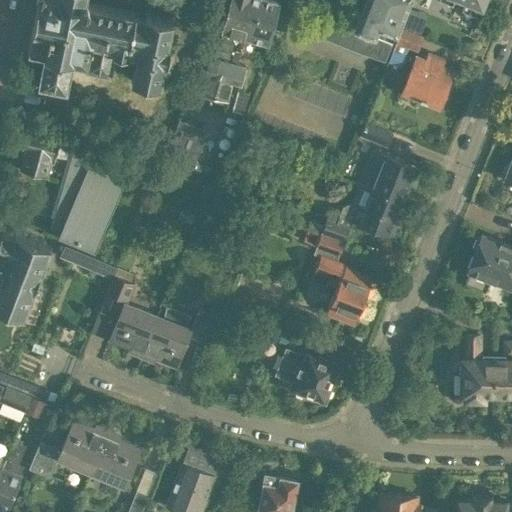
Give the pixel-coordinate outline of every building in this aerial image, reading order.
[(37,0),(31,27),(27,50),(43,53),(37,82),(66,88),(72,59),(83,61),(83,65),(109,71),(113,50),(125,52),(125,55),(135,58),(131,78),(158,83),(164,58),(166,58),(169,43),(167,43),(172,19),(145,13),(144,17),(136,15),(134,15),(135,13),(87,3),(87,1),(86,0),(37,0)] [(243,38),(253,0),(229,0),(221,28),(222,28),(217,43),(238,49),(242,38),(243,38)] [(277,1),(273,0),(253,0),(243,38),(242,38),(238,49),(250,53),(255,37),(265,40),(276,43),(279,32),(268,30),(277,1)] [(363,0),(362,5),(361,5),(353,24),(392,40),(396,31),(408,0),(363,0)] [(439,0),(452,5),(454,0),(463,4),(478,10),(480,4),(481,5),(482,0),(439,0)] [(418,50),(423,37),(401,28),(388,61),(402,66),(409,47),(418,50)] [(244,66),(236,63),(239,54),(216,47),(210,55),(199,91),(226,99),(231,81),(239,83),(244,66)] [(415,55),(401,90),(439,105),(453,69),(438,63),(440,57),(428,52),(425,59),(415,55)] [(247,95),(237,92),(231,111),(242,114),(247,95)] [(391,133),(364,122),(359,134),(386,145),(391,133)] [(59,140),(59,139),(25,129),(20,146),(25,147),(19,168),(46,175),(51,160),(53,161),(55,154),(65,157),(69,143),(59,140)] [(181,177),(198,136),(183,130),(167,171),(181,177)] [(371,148),(358,183),(400,200),(402,197),(403,197),(407,186),(406,186),(407,183),(411,184),(418,167),(371,148)] [(58,231),(56,236),(92,252),(123,183),(87,167),(92,157),(72,151),(49,227),(58,231)] [(511,156),(509,163),(507,162),(502,173),(505,174),(504,177),(511,179),(511,156)] [(188,179),(214,190),(215,191),(223,173),(210,168),(209,170),(195,164),(188,179)] [(342,203),(341,207),(354,213),(351,220),(352,220),(391,236),(397,218),(394,217),(395,213),(396,214),(401,203),(399,203),(400,200),(358,183),(352,198),(342,203)] [(341,207),(338,214),(335,222),(349,228),(352,220),(351,220),(354,213),(341,207)] [(312,220),(308,229),(320,233),(321,230),(345,239),(349,228),(335,222),(338,214),(326,209),(320,224),(312,220)] [(320,233),(308,229),(308,228),(304,240),(316,245),(313,252),(320,255),(336,261),(345,239),(321,230),(320,233)] [(0,231),(0,307),(22,316),(34,284),(38,286),(41,279),(37,278),(40,271),(49,274),(57,253),(48,249),(49,246),(13,232),(12,235),(1,230),(0,231)] [(511,244),(501,240),(500,240),(480,232),(479,236),(476,236),(473,246),(473,249),(465,270),(469,271),(465,282),(485,290),(489,279),(511,288),(511,286),(511,244)] [(98,262),(66,249),(62,259),(93,273),(98,262)] [(370,279),(345,268),(346,265),(336,261),(320,255),(311,278),(325,283),(328,276),(338,280),(327,307),(355,318),(356,315),(359,313),(363,305),(361,302),(364,295),(367,294),(370,285),(369,282),(370,279)] [(157,315),(123,302),(131,282),(113,274),(102,302),(120,310),(108,338),(142,352),(157,315)] [(190,329),(157,315),(142,352),(175,365),(187,336),(208,344),(219,317),(198,309),(190,329)] [(281,331),(282,331),(302,339),(307,325),(286,317),(281,331)] [(466,334),(466,358),(462,358),(462,361),(457,363),(457,371),(462,373),(462,395),(465,395),(465,399),(483,400),(483,395),(494,395),(494,360),(480,360),(480,335),(466,334)] [(511,340),(504,340),(503,355),(511,354),(511,340)] [(307,350),(304,358),(289,352),(281,372),(296,378),(293,386),(322,398),(324,394),(327,392),(330,386),(328,383),(331,375),(335,374),(337,368),(335,365),(337,361),(328,357),(329,355),(314,349),(313,352),(307,350)] [(503,360),(494,360),(494,395),(511,395),(511,359),(503,359),(503,360)] [(5,387),(0,398),(0,400),(23,411),(29,397),(5,387)] [(44,400),(33,396),(28,408),(39,412),(44,400)] [(72,420),(59,449),(39,441),(28,468),(48,476),(57,456),(90,471),(106,434),(72,420)] [(16,431),(4,461),(0,470),(0,508),(5,511),(25,464),(16,460),(27,436),(16,431)] [(139,448),(106,434),(90,471),(124,485),(139,448)] [(210,453),(213,444),(202,440),(199,449),(188,445),(165,503),(188,511),(199,511),(221,457),(210,453)] [(279,511),(289,511),(296,479),(275,474),(274,479),(264,477),(257,507),(260,508),(259,511),(272,511),(273,511),(279,511)] [(126,511),(140,511),(148,494),(136,489),(126,511)] [(380,491),(379,509),(374,509),(374,511),(418,511),(419,503),(415,503),(416,495),(380,491)] [(491,496),(472,495),(472,498),(459,498),(459,511),(503,511),(504,499),(491,499),(491,496)]
